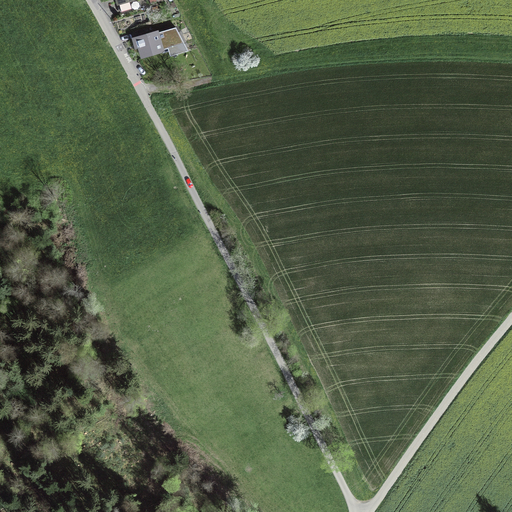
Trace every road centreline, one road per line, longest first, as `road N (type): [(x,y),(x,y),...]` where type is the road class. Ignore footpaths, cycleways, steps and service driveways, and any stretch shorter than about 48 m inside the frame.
road 1 (unclassified): [(359,506),(149,104)]
road 2 (residential): [(511,322),(375,502),(359,506)]
road 3 (residential): [(149,104),(89,0)]
